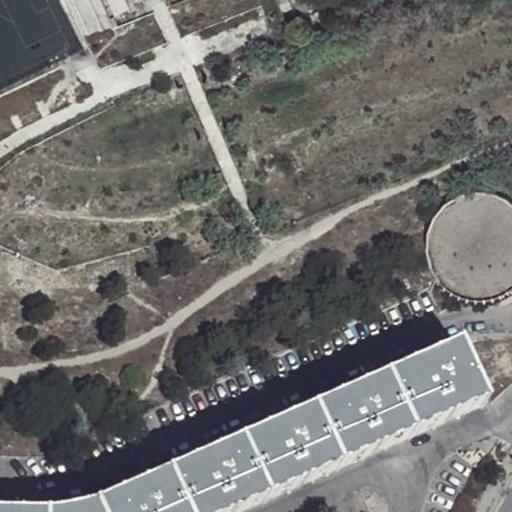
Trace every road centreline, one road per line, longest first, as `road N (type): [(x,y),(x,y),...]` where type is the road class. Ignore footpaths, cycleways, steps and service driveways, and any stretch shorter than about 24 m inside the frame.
road 1 (residential): [(511,319),(435,327),(61,484),(0,484)]
road 2 (residential): [(401,463),(511,411)]
road 3 (residential): [(291,511),(401,463)]
